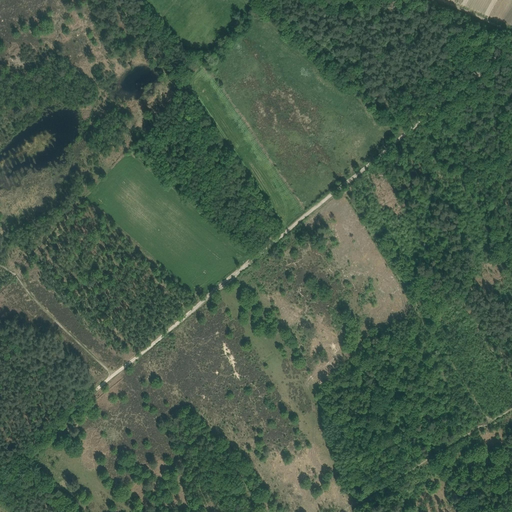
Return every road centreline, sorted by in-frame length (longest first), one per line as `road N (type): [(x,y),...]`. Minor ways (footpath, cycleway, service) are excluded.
road 1 (track): [(113,377),(478,71)]
road 2 (track): [(341,188),(491,423)]
road 3 (track): [(113,377),(0,266)]
road 4 (track): [(0,469),(113,377)]
